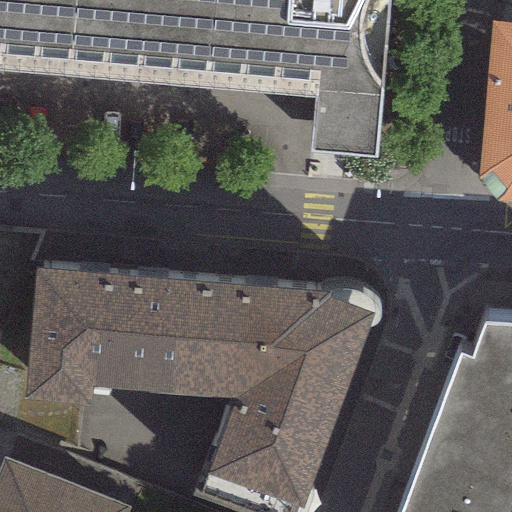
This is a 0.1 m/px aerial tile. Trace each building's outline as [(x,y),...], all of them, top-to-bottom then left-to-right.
[(387,0),(0,0),(0,72),(314,97),(309,151),(375,157),(387,0)] [(511,24),(490,23),(476,176),(495,199),(511,201),(511,24)] [(228,398),(189,495),(236,511),(294,511),(296,508),(300,510),(367,329),(372,327),(378,318),(377,305),(372,298),(361,295),(348,291),(336,291),(325,293),(34,270),(23,400),(88,404),(89,388),(228,398)] [(511,511),(511,326),(481,324),(471,358),(459,354),(398,511),(511,511)] [(0,463),(0,511),(126,511),(129,508),(2,458),(0,463)]
